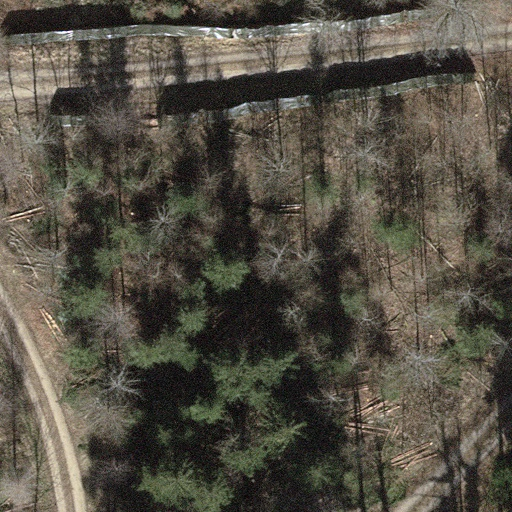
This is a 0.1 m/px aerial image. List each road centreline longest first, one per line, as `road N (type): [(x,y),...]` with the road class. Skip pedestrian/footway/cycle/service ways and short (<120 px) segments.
road 1 (track): [(511,23),(0,72)]
road 2 (track): [(0,310),(39,390),(60,511)]
road 3 (track): [(511,378),(379,511)]
